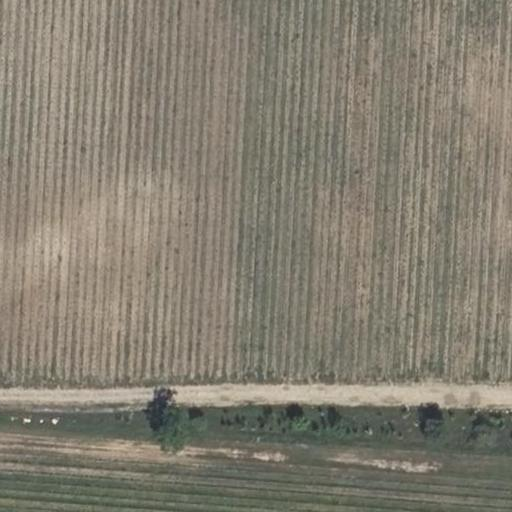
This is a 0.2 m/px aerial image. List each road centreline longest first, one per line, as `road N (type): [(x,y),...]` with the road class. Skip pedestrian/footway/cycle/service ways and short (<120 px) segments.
road 1 (track): [(511,473),(0,432)]
road 2 (track): [(511,413),(0,394)]
